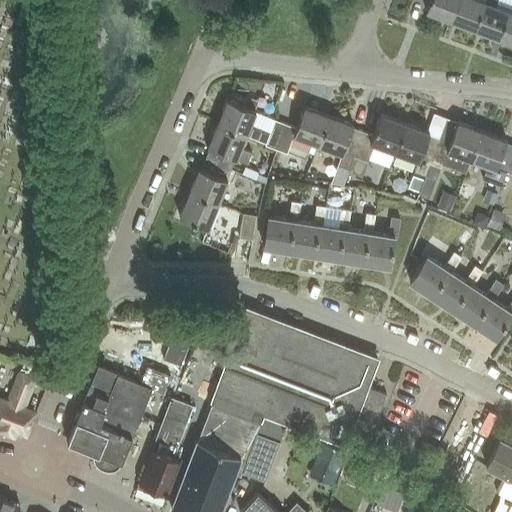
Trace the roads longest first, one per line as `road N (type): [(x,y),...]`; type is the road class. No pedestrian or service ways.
road 1 (residential): [(511,408),(395,344),(319,314),(109,274)]
road 2 (residential): [(109,274),(200,57)]
road 3 (residential): [(27,470),(109,274)]
road 4 (residential): [(511,98),(472,84),(348,72)]
road 5 (residential): [(348,72),(200,57)]
